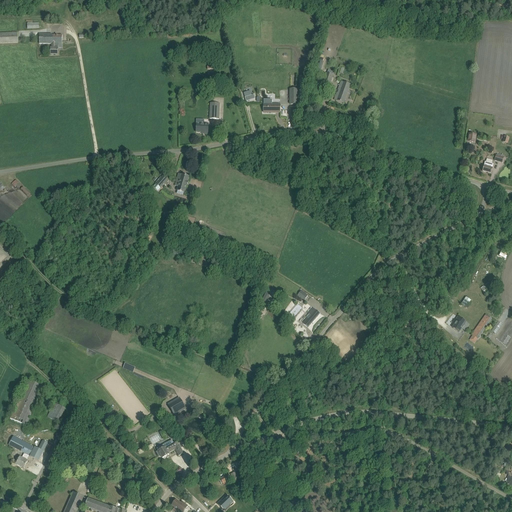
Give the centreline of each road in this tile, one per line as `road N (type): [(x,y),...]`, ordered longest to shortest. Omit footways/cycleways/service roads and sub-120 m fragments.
road 1 (unclassified): [(481,185),(298,130),(97,157)]
road 2 (unclassified): [(228,453),(257,407),(368,279),(477,216)]
road 3 (track): [(0,230),(66,295),(255,378),(270,393)]
road 4 (unclassified): [(511,498),(387,431),(255,443)]
road 5 (unclassified): [(255,443),(337,413),(511,426)]
road 6 (unclassified): [(0,17),(67,25),(97,157)]
road 7 (track): [(511,6),(342,0)]
